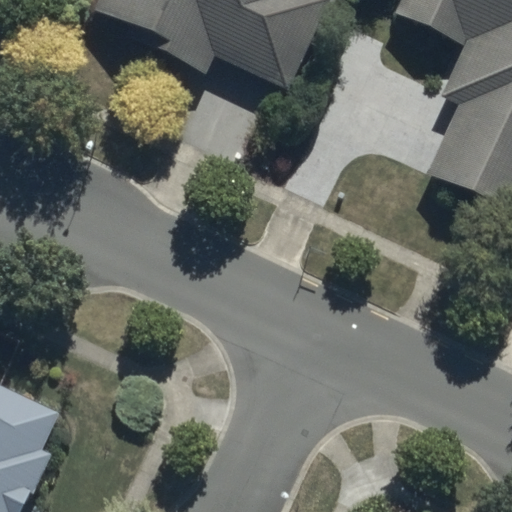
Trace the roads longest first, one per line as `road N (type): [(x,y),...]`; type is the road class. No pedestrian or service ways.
road 1 (residential): [(308,341),(0,193)]
road 2 (residential): [(511,435),(308,341)]
road 3 (residential): [(308,341),(229,511)]
